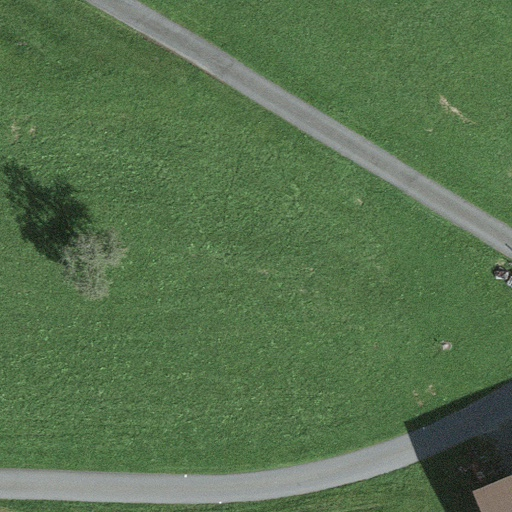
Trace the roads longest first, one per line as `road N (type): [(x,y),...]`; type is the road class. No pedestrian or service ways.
road 1 (unclassified): [(0,472),(214,478),(363,466),(511,400)]
road 2 (unclassified): [(511,240),(110,0)]
